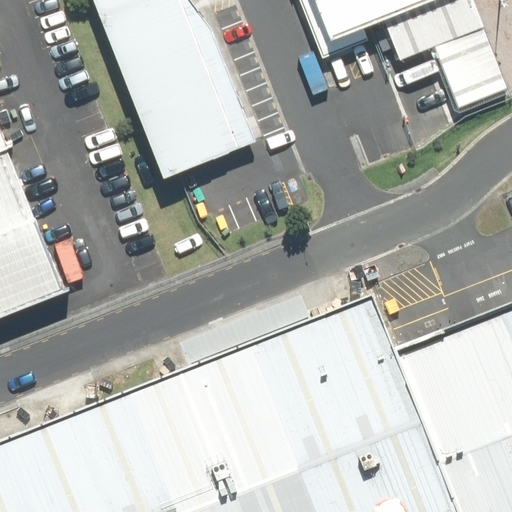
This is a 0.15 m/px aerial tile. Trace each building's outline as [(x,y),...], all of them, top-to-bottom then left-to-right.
[(187,0),(94,0),(162,171),(242,139),(187,0)] [(288,0),(304,40),(405,0),(288,0)] [(0,314),(75,286),(0,95),(0,314)] [(0,511),(450,511),(363,285),(0,436),(0,511)] [(511,511),(511,302),(396,346),(389,349),(450,511),(511,511)]
